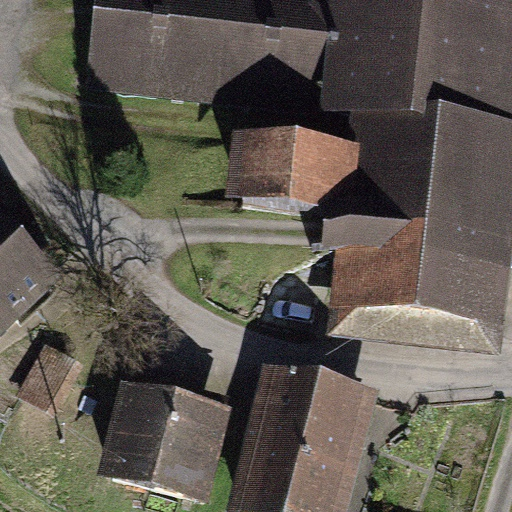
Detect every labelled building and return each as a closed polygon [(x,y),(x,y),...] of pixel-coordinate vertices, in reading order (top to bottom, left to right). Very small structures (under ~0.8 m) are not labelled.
[(102,0),(93,88),(369,120),(365,159),(248,148),(243,209),(332,219),(330,255),(372,258),(367,314),(469,325),(506,0),(102,0)] [(0,328),(48,283),(0,233),(0,328)] [(50,413),(75,369),(49,354),(23,398),(50,413)] [(245,511),(334,511),(362,397),(278,377),(245,511)] [(196,501),(216,424),(133,402),(113,480),(196,501)]
